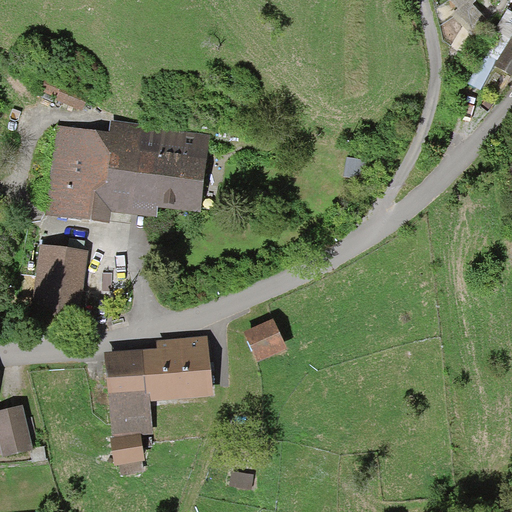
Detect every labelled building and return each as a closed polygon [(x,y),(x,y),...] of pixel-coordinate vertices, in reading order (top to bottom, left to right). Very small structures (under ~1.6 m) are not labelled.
[(455,0),(471,31),(486,24),(473,0),(455,0)] [(511,19),(492,51),(503,58),(511,44),(511,19)] [(511,46),(498,71),(511,79),(511,46)] [(34,88),(81,108),(89,91),(41,71),(34,88)] [(115,210),(203,220),(213,133),(111,121),(110,133),(60,127),(49,217),(113,224),(115,210)] [(39,244),(32,313),(81,318),(88,249),(39,244)] [(246,337),(261,367),(288,354),(273,324),(246,337)] [(213,399),(210,339),(175,342),(159,343),(160,353),(155,354),(108,357),(113,441),(143,437),(155,436),(153,402),(213,399)] [(32,453),(27,409),(0,412),(0,429),(3,456),(32,453)] [(117,469),(147,465),(143,437),(113,441),(117,469)]
